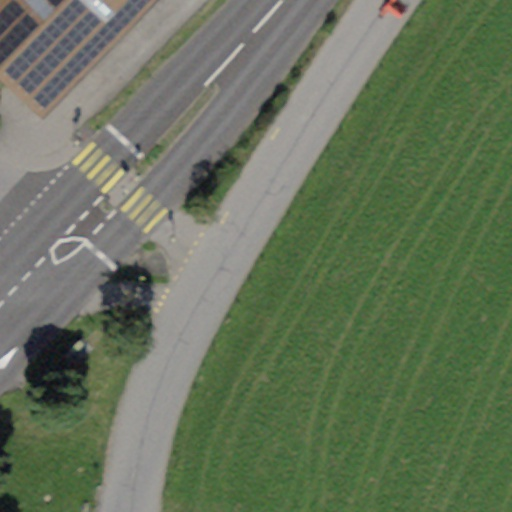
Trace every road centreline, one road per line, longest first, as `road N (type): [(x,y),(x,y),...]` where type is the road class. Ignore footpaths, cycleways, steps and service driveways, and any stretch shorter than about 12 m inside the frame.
road 1 (unclassified): [(130,511),(143,431),(172,346),(389,0)]
road 2 (secondary): [(27,286),(285,0)]
